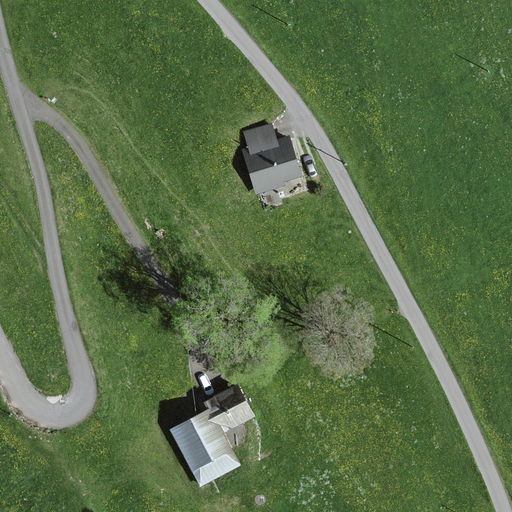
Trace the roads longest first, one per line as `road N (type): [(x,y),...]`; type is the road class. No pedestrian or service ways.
road 1 (unclassified): [(203,0),(294,103),(479,453),(497,511)]
road 2 (residential): [(0,18),(85,386),(69,415),(29,406),(0,341)]
